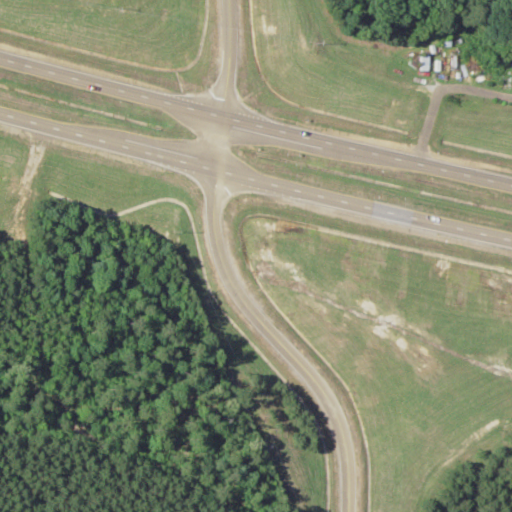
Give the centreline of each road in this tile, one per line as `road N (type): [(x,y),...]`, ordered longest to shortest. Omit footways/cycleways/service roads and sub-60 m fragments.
road 1 (primary): [(511,187),(220,118),(0,55)]
road 2 (primary): [(0,111),(511,240)]
road 3 (residential): [(342,511),(340,451),(316,390),(225,284),(206,211),(211,170)]
road 4 (residential): [(211,170),(241,0)]
